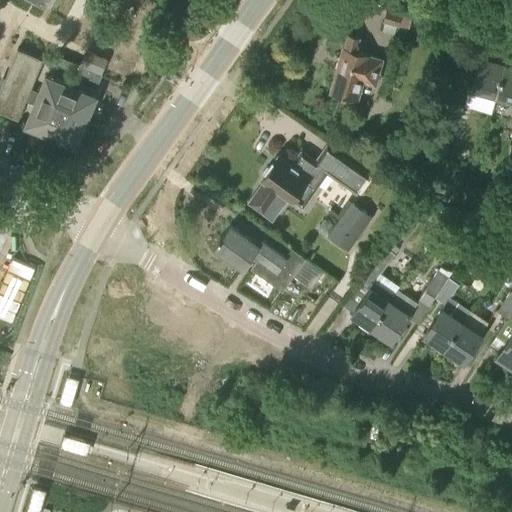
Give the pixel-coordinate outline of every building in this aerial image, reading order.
[(401,11),(402,10),(388,7),(384,21),(398,25),(398,24),(408,26),(411,14),(401,11)] [(331,91),(358,99),(363,81),(375,84),(382,58),(370,55),(356,50),(357,46),(358,46),(359,41),(360,36),(348,33),(344,47),(343,47),(331,91)] [(0,90),(0,109),(19,118),(27,99),(37,103),(29,122),(59,135),(61,138),(71,143),(74,142),(75,142),(76,141),(78,140),(83,129),(82,126),(95,95),(64,82),(63,79),(52,75),(49,76),(48,75),(48,76),(45,77),(40,88),(42,91),(41,92),(32,87),(44,58),(18,47),(0,90)] [(81,62),(102,71),(107,58),(87,49),(81,62)] [(57,63),(89,76),(92,68),(61,55),(57,63)] [(497,93),(506,62),(481,55),(476,71),(463,67),(450,109),(461,113),(468,90),(471,91),(472,86),(497,93)] [(511,64),(506,62),(497,93),(511,97),(511,64)] [(459,119),(461,113),(450,109),(446,119),(454,121),(459,119)] [(265,180),(250,202),(263,211),(279,190),(303,206),(329,169),(302,150),(292,164),(279,155),(271,167),(267,167),(263,172),(265,175),(263,178),(265,180)] [(327,172),(356,192),(369,173),(340,153),(327,172)] [(489,190),(468,185),(463,203),(485,208),(489,190)] [(329,234),(348,248),(371,215),(352,202),(329,234)] [(496,218),(511,222),(511,207),(500,204),(496,218)] [(231,224),(215,247),(245,267),(250,260),(254,253),(258,256),(251,267),(282,288),(292,275),(304,256),(292,247),(286,256),(263,239),(259,244),(231,224)] [(370,329),(399,286),(401,283),(382,270),(388,262),(378,255),(364,274),(374,281),(371,286),(353,312),(362,319),(360,322),(370,329)] [(426,289),(436,296),(449,276),(439,269),(426,289)] [(445,347),(463,320),(472,307),(452,294),(460,283),(449,276),(436,296),(446,302),(425,334),(445,347)] [(399,286),(370,329),(388,341),(390,337),(393,339),(419,300),(399,286)] [(511,288),(498,310),(509,317),(511,311),(511,288)] [(463,320),(445,347),(465,360),(483,334),(463,320)] [(511,333),(498,355),(511,363),(511,333)]
